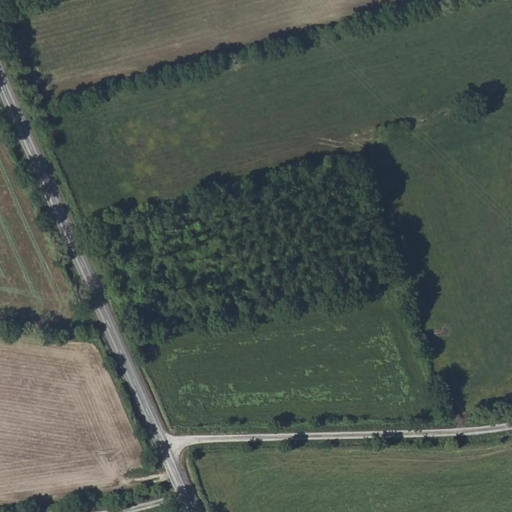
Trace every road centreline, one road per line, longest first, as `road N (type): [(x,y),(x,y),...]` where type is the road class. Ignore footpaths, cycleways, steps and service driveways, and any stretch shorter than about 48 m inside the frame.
road 1 (secondary): [(192,511),(0,76)]
road 2 (track): [(162,444),(511,430)]
